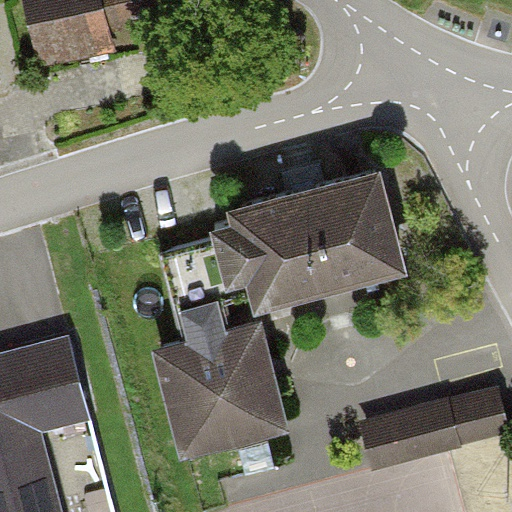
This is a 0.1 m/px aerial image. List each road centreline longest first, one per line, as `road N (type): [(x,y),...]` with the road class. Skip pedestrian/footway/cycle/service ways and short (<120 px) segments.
road 1 (unclassified): [(427,86),(0,203)]
road 2 (unclassified): [(427,86),(511,260)]
road 3 (unclassified): [(338,0),(427,86)]
